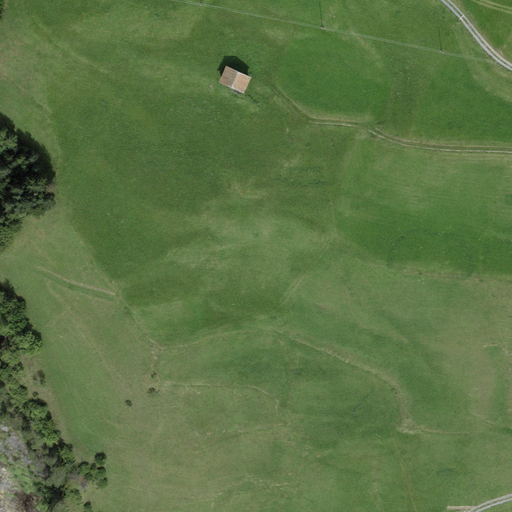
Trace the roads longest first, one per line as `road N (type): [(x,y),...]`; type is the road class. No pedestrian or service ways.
road 1 (track): [(368,128),(349,140),(320,252),(273,309),(167,337),(154,334),(122,298),(31,267)]
road 2 (track): [(511,150),(394,141),(368,128),(312,120),(270,84)]
